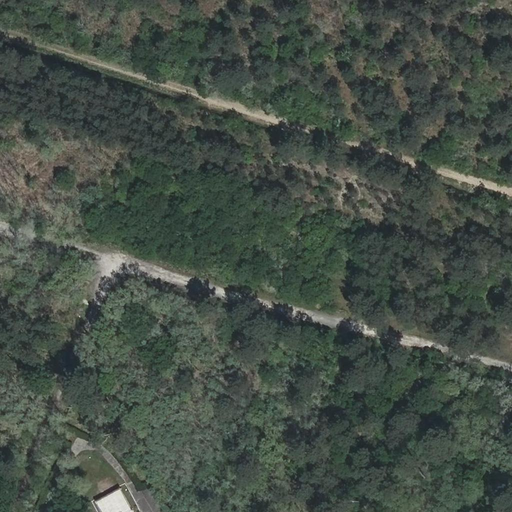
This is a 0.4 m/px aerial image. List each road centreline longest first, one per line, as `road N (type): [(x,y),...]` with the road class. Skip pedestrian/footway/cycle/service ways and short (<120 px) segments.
road 1 (track): [(0,222),(511,372)]
road 2 (track): [(0,511),(112,255)]
